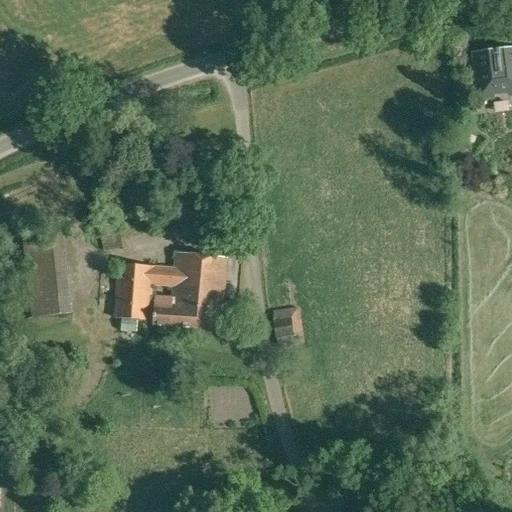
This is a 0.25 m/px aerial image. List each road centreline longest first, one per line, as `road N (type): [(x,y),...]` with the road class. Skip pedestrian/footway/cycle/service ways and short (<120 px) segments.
road 1 (unclassified): [(304,511),(262,383),(244,277),(231,49)]
road 2 (unclassified): [(0,142),(111,89),(231,49)]
road 3 (unclassified): [(231,49),(413,0)]
